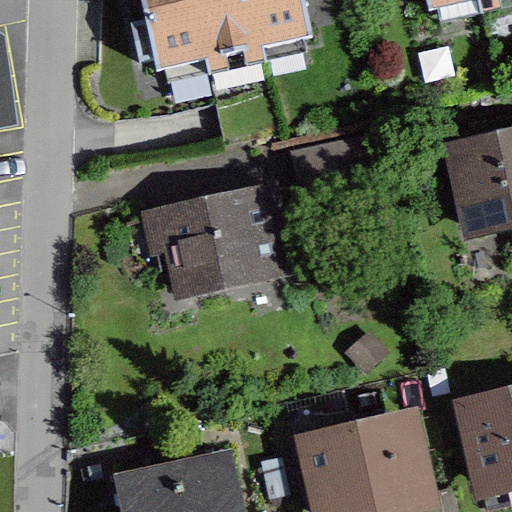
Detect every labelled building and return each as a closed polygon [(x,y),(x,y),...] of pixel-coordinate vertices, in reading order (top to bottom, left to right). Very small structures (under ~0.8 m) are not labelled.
[(136,0),(155,79),(205,67),(189,0),(136,0)] [(189,0),(205,67),(259,55),(244,0),(189,0)] [(299,0),(244,0),(259,55),(310,43),(299,0)] [(413,0),(418,16),(472,4),(470,0),(413,0)] [(511,236),(511,139),(439,157),(461,248),(511,236)] [(269,191),(136,220),(156,313),(289,284),(269,191)] [(511,398),(452,411),(471,503),(511,494),(511,398)] [(430,511),(412,423),(288,449),(301,511),(430,511)] [(237,511),(226,456),(165,469),(174,511),(237,511)] [(111,511),(174,511),(165,469),(105,482),(111,511)]
